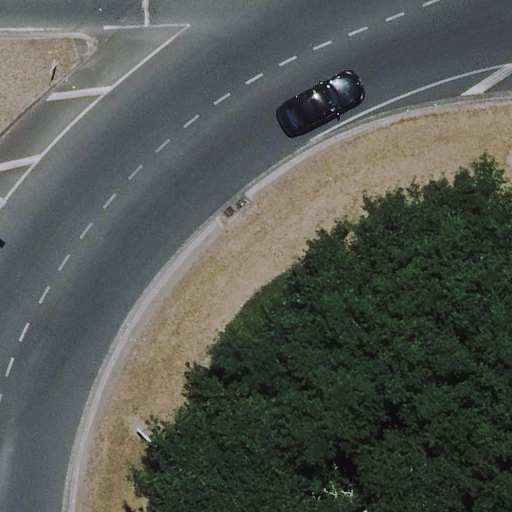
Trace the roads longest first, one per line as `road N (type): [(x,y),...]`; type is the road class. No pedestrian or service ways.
road 1 (primary): [(3,393),(37,301),(98,209),(189,121),(338,38)]
road 2 (tertiary): [(202,0),(338,38)]
